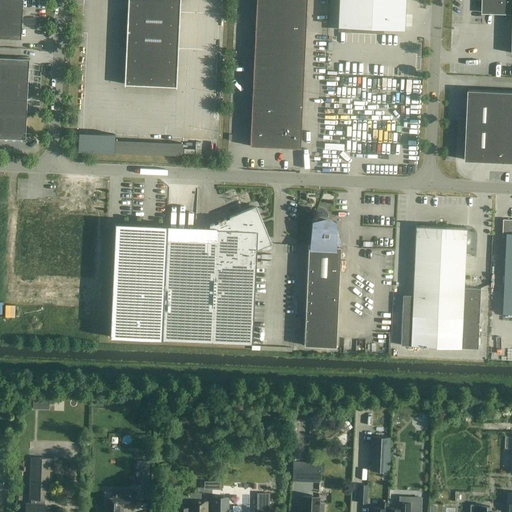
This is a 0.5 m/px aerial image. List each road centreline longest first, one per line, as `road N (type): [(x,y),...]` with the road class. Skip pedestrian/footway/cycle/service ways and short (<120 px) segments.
road 1 (unclassified): [(429,185),(52,167)]
road 2 (unclassified): [(429,185),(437,0)]
road 3 (unknown): [(308,179),(313,0)]
road 4 (unclassified): [(52,167),(60,0)]
